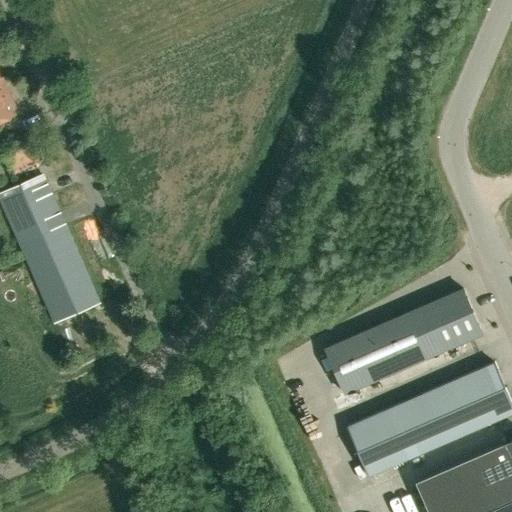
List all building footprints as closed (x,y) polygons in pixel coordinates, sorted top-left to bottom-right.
[(0,121),(21,112),(6,78),(0,80),(0,79),(0,121)] [(43,175),(0,194),(0,197),(56,323),(100,303),(43,175)] [(345,394),(483,334),(463,288),(325,348),(345,394)] [(487,424),(487,425),(511,413),(511,400),(506,386),(505,387),(495,362),(347,426),(369,476),(487,424)] [(511,440),(417,481),(429,511),(485,511),(511,500),(511,440)]
